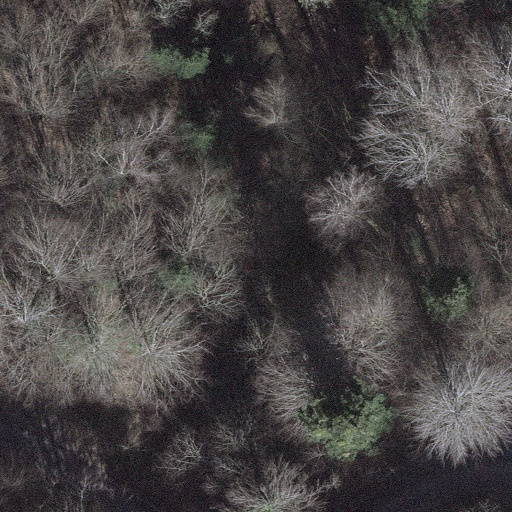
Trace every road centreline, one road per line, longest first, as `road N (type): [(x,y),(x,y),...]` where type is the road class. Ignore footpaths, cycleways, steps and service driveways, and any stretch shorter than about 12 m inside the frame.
road 1 (track): [(0,437),(66,461),(151,511)]
road 2 (track): [(396,511),(425,495),(487,481),(511,487)]
